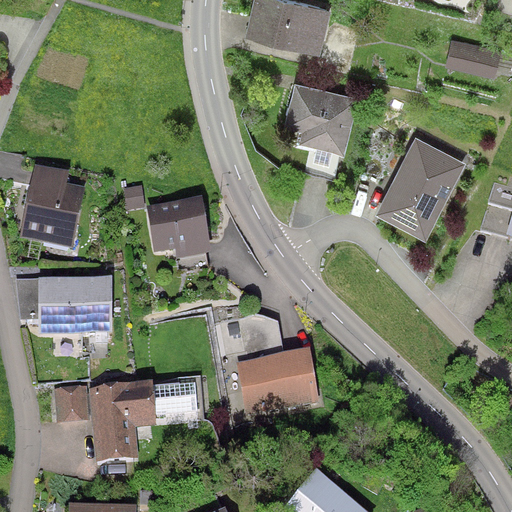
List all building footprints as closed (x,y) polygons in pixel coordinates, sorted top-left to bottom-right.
[(332,10),(292,0),(252,0),(244,35),(321,54),(332,10)] [(501,50),(451,38),(443,68),(496,81),(498,74),(511,77),(511,60),(499,58),(501,50)] [(358,97),(293,83),(284,127),(301,130),(297,146),(345,156),(358,97)] [(467,163),(416,137),(376,214),(427,240),(467,163)] [(70,178),(36,170),(20,241),(73,252),(86,192),(68,188),(70,178)] [(511,190),(495,186),(482,233),(507,240),(505,248),(511,249),(511,190)] [(142,188),(123,190),(125,212),(144,210),(142,188)] [(204,204),(146,212),(153,258),(177,255),(178,263),(211,258),(204,204)] [(38,326),(38,285),(15,285),(20,325),(38,326)] [(113,286),(38,285),(38,326),(38,343),(112,343),(113,286)] [(311,355),(236,367),(245,421),(319,409),(311,355)] [(178,390),(91,395),(96,467),(138,464),(136,432),(157,431),(156,423),(203,420),(200,382),(178,383),(178,390)] [(85,390),(53,393),(56,425),(88,422),(85,390)] [(368,511),(317,468),(284,506),(290,511),(368,511)]
